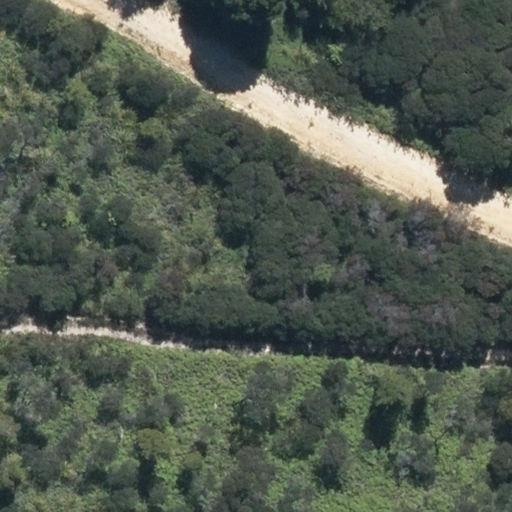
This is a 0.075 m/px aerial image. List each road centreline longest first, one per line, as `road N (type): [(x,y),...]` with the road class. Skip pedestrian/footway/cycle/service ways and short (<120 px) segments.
road 1 (track): [(511,349),(0,328)]
road 2 (track): [(511,219),(444,207),(175,45),(81,0)]
